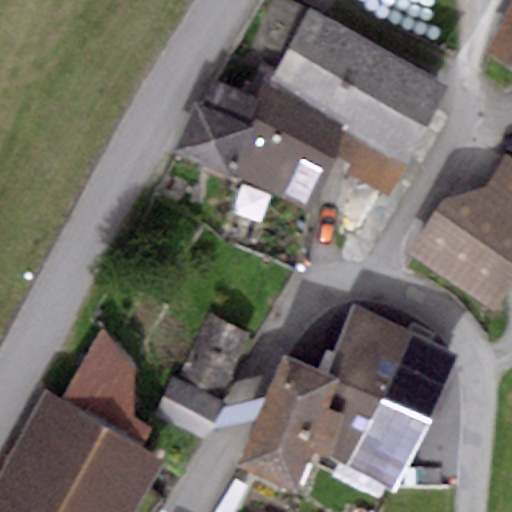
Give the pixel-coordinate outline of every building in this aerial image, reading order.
[(448,85),(288,0),(279,0),(242,70),(266,84),(349,128),(336,153),(351,161),(344,175),(388,198),(448,85)] [(511,5),(486,53),(511,67),(511,5)] [(199,105),(194,103),(173,154),(305,213),(336,153),(349,128),(266,84),(258,101),(215,81),(199,105)] [(511,162),(503,157),(485,186),(442,200),(413,251),(497,310),(511,286),(511,162)] [(323,373),(336,378),(308,447),(392,491),(456,355),(353,308),(323,373)] [(253,337),(210,316),(177,381),(217,401),(253,337)] [(134,367),(101,331),(59,399),(43,392),(0,482),(0,511),(130,511),(162,463),(142,449),(152,428),(133,417),(134,367)] [(285,354),(240,467),(291,491),(308,447),(336,378),(323,373),(285,354)] [(172,378),(153,416),(203,441),(222,404),(217,401),(177,381),(172,378)]
